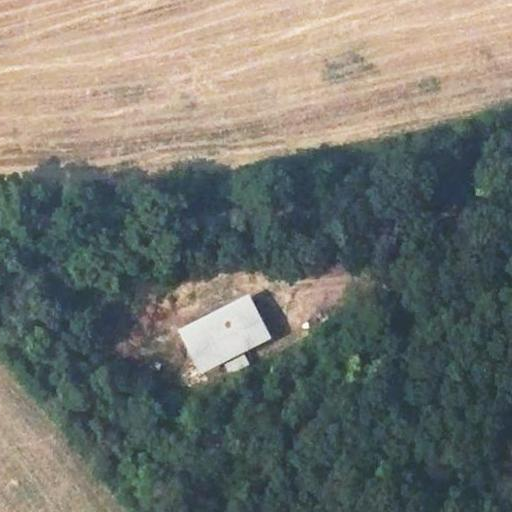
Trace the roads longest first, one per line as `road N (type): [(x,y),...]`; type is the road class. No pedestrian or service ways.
road 1 (unclassified): [(0,222),(342,214),(511,232)]
road 2 (track): [(287,305),(350,276),(511,260)]
